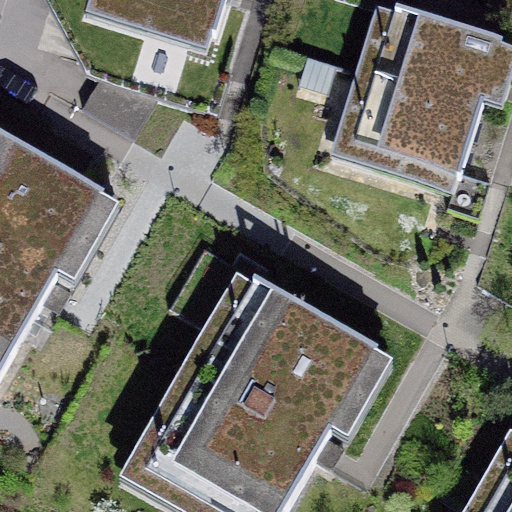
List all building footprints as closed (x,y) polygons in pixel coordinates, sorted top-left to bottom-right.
[(227,0),(111,0),(110,6),(215,39),(227,0)] [(375,81),(481,114),(502,47),(396,14),(375,81)] [(481,114),(375,81),(354,148),(461,181),(481,114)] [(0,381),(104,200),(0,140),(0,381)] [(205,511),(288,511),(377,356),(255,287),(146,478),(205,511)] [(511,511),(511,472),(489,511),(511,511)]
